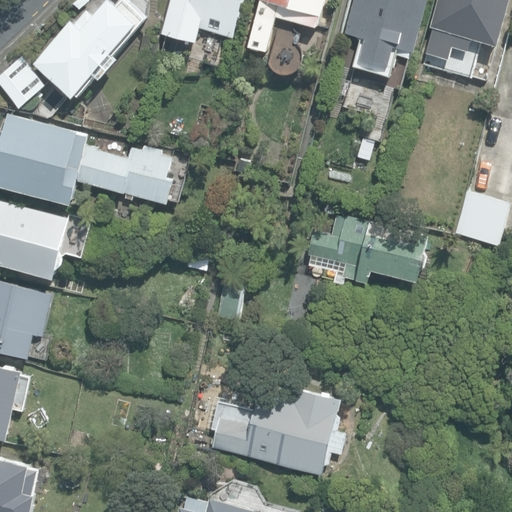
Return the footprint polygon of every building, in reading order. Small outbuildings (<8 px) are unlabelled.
[(39,65),(77,97),(98,74),(104,80),(122,59),(116,54),(148,17),(128,0),(123,0),(120,4),(115,0),(99,19),(88,9),(39,65)] [(77,0),(74,3),(81,10),(91,0),(90,0),(77,0)] [(172,0),(164,33),(198,42),(202,29),(236,38),(246,0),(172,0)] [(251,47),(269,52),(274,34),(280,36),(283,27),(277,25),(279,17),(319,28),(323,14),(325,15),(328,0),(262,0),(263,0),(251,47)] [(353,75),(403,88),(415,50),(417,51),(430,0),(355,0),(347,31),(365,36),(353,75)] [(428,65),(474,76),(483,40),(501,45),(511,3),(511,0),(439,0),(433,25),(436,26),(429,48),(432,49),(428,65)] [(0,76),(0,79),(22,105),(39,91),(15,64),(0,76)] [(81,183),(182,206),(194,155),(139,142),(135,157),(93,148),(96,135),(82,132),(83,128),(11,112),(6,132),(0,131),(0,185),(76,203),(81,183)] [(459,234),(501,245),(511,203),(469,192),(459,234)] [(0,263),(59,278),(66,250),(88,256),(97,220),(74,214),(73,217),(1,198),(0,201),(0,263)] [(345,274),(371,280),(374,268),(421,280),(432,235),(350,215),(349,218),(338,215),(333,234),(314,230),(308,252),(348,261),(345,274)] [(219,316),(240,320),(247,278),(226,274),(219,316)] [(0,350),(32,359),(39,333),(47,335),(57,292),(0,278),(0,350)] [(0,435),(9,438),(26,368),(0,361),(0,435)] [(216,447),(326,472),(344,393),(300,383),(298,393),(263,385),(258,407),(219,398),(213,426),(220,427),(216,447)] [(0,511),(35,511),(40,493),(37,493),(43,466),(0,455),(0,453),(2,447),(0,446),(0,511)] [(280,511),(212,495),(208,511),(182,504),(179,511),(280,511)]
